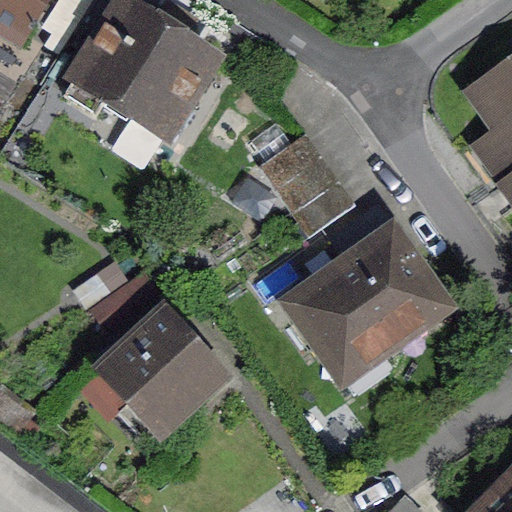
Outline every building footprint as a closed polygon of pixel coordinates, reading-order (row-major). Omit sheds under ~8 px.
[(63,0),(0,0),(0,74),(10,81),(63,0)] [(232,65),(125,0),(123,0),(69,88),(177,154),(232,65)] [(511,73),(466,107),(511,170),(511,176),(495,189),(511,213),(511,73)] [(400,228),(285,310),(354,407),(469,325),(400,228)] [(170,311),(97,376),(166,453),(239,388),(170,311)] [(511,511),(511,481),(482,511),(511,511)] [(428,511),(413,493),(390,511),(428,511)]
